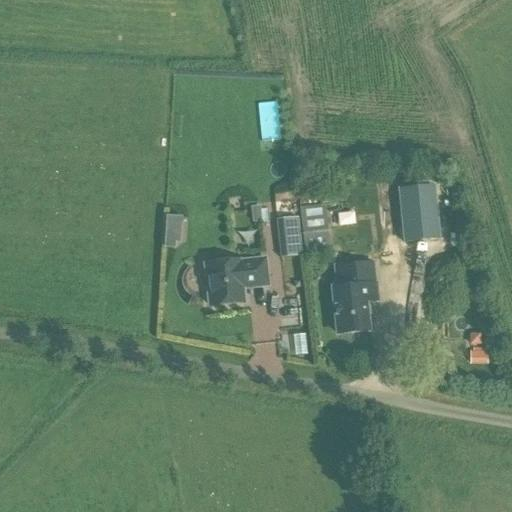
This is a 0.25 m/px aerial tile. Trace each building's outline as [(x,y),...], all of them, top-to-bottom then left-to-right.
[(392,191),(396,240),(430,237),(425,188),(392,191)] [(302,257),(298,221),(282,223),(286,259),(302,257)] [(240,264),(206,268),(210,309),(244,305),(242,287),(248,286),(249,290),(268,288),(266,262),(240,265),(240,264)] [(339,293),(334,293),(339,337),(370,334),(367,305),(370,304),(369,290),(374,289),(372,268),(337,272),(339,293)] [(481,346),(481,335),(470,335),(470,346),(481,346)] [(487,353),(471,353),(471,365),(487,365),(487,353)]
